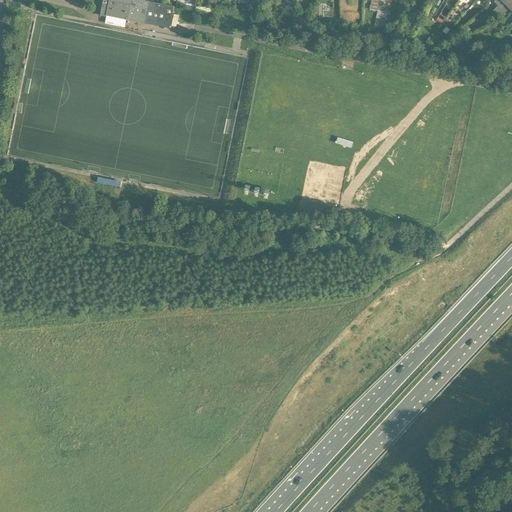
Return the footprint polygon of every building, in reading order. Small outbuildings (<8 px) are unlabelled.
[(139,0),(103,0),(100,16),(106,18),(106,16),(145,24),(169,29),(174,7),(139,0)] [(430,0),(425,11),(429,13),(435,0),(430,0)] [(496,0),(494,2),(498,6),(501,10),(511,0),(496,0)] [(511,0),(501,10),(505,13),(509,9),(511,11),(511,0)] [(496,15),(501,10),(498,6),(492,12),(496,15)] [(505,13),(501,10),(496,15),(500,19),(505,13)] [(389,24),(391,13),(379,11),(377,22),(389,24)] [(467,26),(462,30),(465,35),(471,31),(467,26)] [(460,41),(453,45),(455,50),(463,46),(460,41)] [(341,172),(319,168),(315,189),(308,188),(306,199),(335,205),(341,172)]
